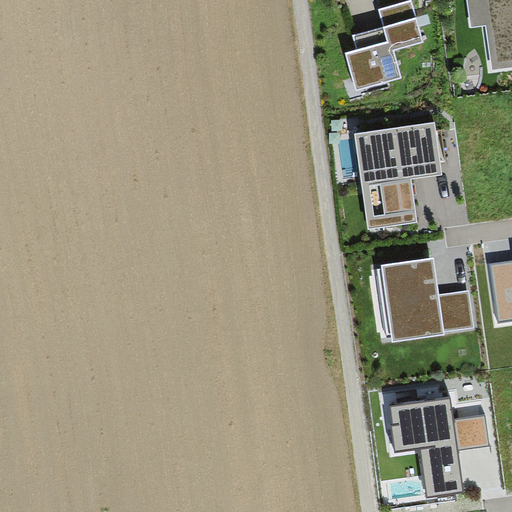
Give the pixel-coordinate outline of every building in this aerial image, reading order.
[(511,0),(465,0),(469,30),(484,29),(490,75),(511,71),(511,0)] [(410,7),(379,16),(384,33),(352,42),(355,53),(344,56),(355,94),(400,82),(392,54),(421,46),(415,21),(410,7)] [(437,126),(358,137),(372,232),(420,225),(414,184),(445,179),(437,126)] [(511,258),(488,261),(496,321),(511,319),(511,258)] [(434,265),(383,272),(393,341),(443,334),(475,329),(470,294),(439,299),(434,265)] [(451,398),(390,407),(396,451),(422,447),(429,496),(464,491),(458,450),(488,445),(484,417),(454,422),(451,398)]
